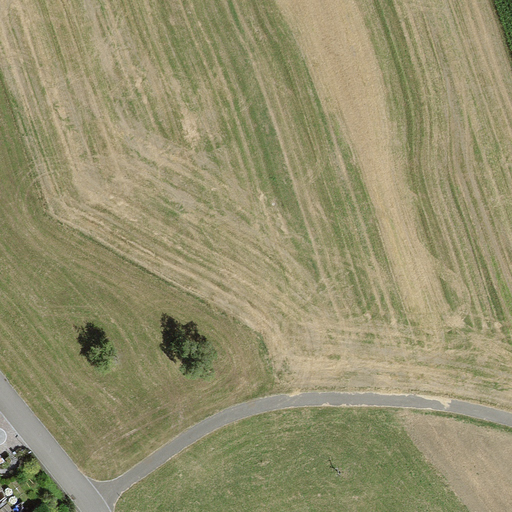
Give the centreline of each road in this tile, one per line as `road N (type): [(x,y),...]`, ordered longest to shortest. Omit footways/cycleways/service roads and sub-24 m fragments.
road 1 (track): [(511,421),(392,395),(295,395),(206,420),(88,500)]
road 2 (residential): [(94,511),(0,394)]
